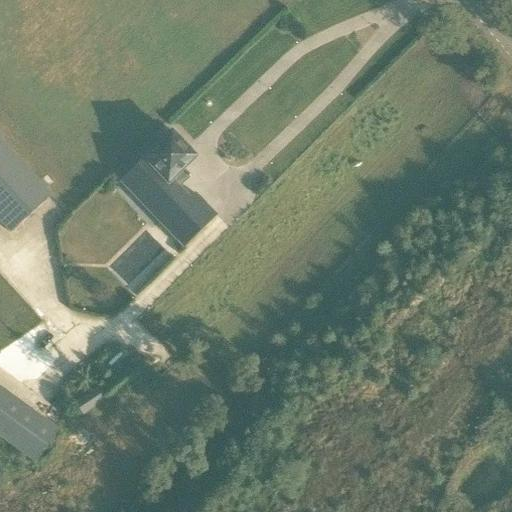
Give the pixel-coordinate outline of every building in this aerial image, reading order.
[(347,101),(134,319),(160,344),(373,127),(347,101)] [(190,193),(184,199),(176,190),(190,177),(182,169),(194,157),(182,145),(183,141),(177,135),(173,135),(171,133),(120,182),(136,199),(144,191),(167,215),(159,223),(182,247),(190,239),(191,240),(208,224),(207,223),(213,217),(190,193)] [(0,223),(9,233),(51,194),(0,138),(0,223)] [(54,338),(0,276),(0,333),(26,363),(54,338)] [(0,440),(32,463),(56,429),(0,388),(0,440)] [(106,400),(98,388),(75,403),(82,415),(106,400)]
